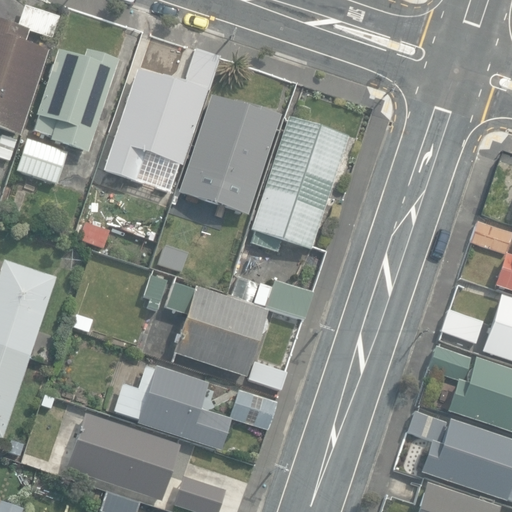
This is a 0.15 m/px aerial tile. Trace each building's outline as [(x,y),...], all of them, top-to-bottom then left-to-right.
[(27,33),(51,40),(58,18),(23,6),(17,26),(28,30),(27,33)] [(0,130),(18,137),(47,51),(24,43),(27,33),(28,30),(17,26),(0,20),(0,130)] [(49,141),(86,153),(116,61),(85,51),(82,59),(56,51),(35,116),(38,117),(33,132),(50,138),(49,141)] [(184,83),(207,90),(217,58),(194,51),(184,83)] [(134,71),(100,172),(135,184),(145,155),(179,167),(204,94),(134,71)] [(210,97),(177,192),(243,215),(277,118),(233,103),(233,105),(210,97)] [(255,246),(276,252),(276,250),(275,250),(278,242),(308,251),(346,137),(287,118),(249,232),(258,235),(255,246)] [(0,138),(0,158),(7,161),(14,142),(1,137),(0,138)] [(15,172),(56,186),(67,154),(25,140),(15,172)] [(176,217),(195,222),(199,207),(180,202),(176,217)] [(511,257),(505,255),(511,234),(511,233),(475,222),(468,244),(503,255),(492,287),(511,293),(511,257)] [(78,242),(102,250),(108,232),(84,224),(78,242)] [(0,267),(0,439),(1,440),(55,278),(2,261),(0,267)] [(226,296),(303,321),(311,294),(272,281),(270,288),(232,276),(226,296)] [(146,308),(157,311),(166,282),(149,277),(143,298),(148,299),(146,308)] [(171,354),(244,378),(266,312),(193,288),(192,292),(173,286),(165,309),(184,316),(171,354)] [(511,301),(499,297),(481,353),(511,363),(511,301)] [(439,333),(475,345),(483,322),(446,311),(439,333)] [(71,328),(88,334),(92,321),(75,315),(71,328)] [(511,372),(474,359),(473,360),(434,347),(426,370),(456,381),(445,412),(511,434),(511,372)] [(38,362),(52,367),(57,353),(43,348),(38,362)] [(248,380),(280,392),(286,375),(254,363),(248,380)] [(135,424),(220,451),(230,420),(201,411),(209,385),(154,368),(146,396),(137,393),(134,403),(109,395),(104,408),(122,414),(121,416),(136,421),(135,424)] [(226,415),(263,426),(272,397),(235,386),(226,415)] [(407,434),(439,445),(446,424),(414,413),(407,434)] [(39,431),(50,435),(57,418),(45,414),(39,431)] [(504,500),(511,502),(511,479),(511,477),(511,442),(447,421),(439,446),(428,442),(418,474),(504,501),(504,500)] [(39,461),(48,437),(34,432),(29,446),(33,447),(29,458),(39,461)] [(117,493),(176,511),(187,511),(194,494),(204,497),(216,461),(137,436),(126,469),(117,466),(115,473),(109,471),(104,485),(118,489),(117,493)] [(5,452),(19,456),(23,443),(9,439),(5,452)] [(497,511),(499,508),(424,483),(414,511),(497,511)] [(99,511),(135,511),(139,503),(106,493),(99,511)] [(0,511),(21,511),(22,511),(0,503),(0,511)]
